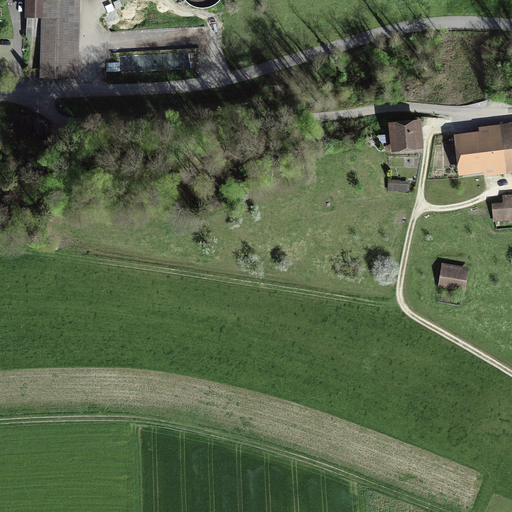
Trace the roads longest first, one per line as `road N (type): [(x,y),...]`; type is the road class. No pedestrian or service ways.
road 1 (unclassified): [(511,117),(380,112),(236,128),(62,119),(28,96)]
road 2 (unclassified): [(28,96),(208,86),(446,26),(511,28)]
road 3 (track): [(0,421),(100,418),(219,438),(450,511)]
road 4 (track): [(400,305),(22,250)]
road 5 (track): [(511,378),(400,305),(430,135),(461,115)]
